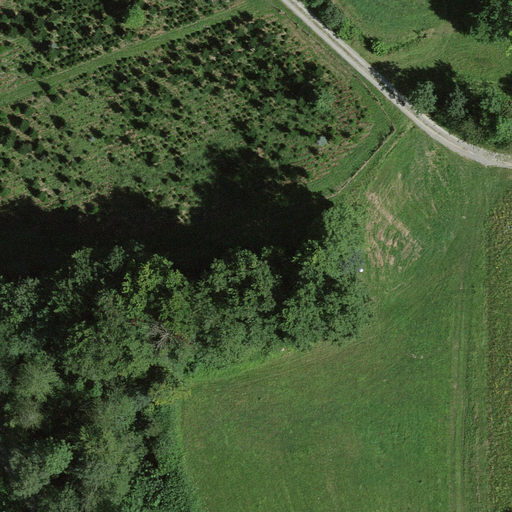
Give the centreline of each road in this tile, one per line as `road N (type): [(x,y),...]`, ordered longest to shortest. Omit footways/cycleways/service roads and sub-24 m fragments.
road 1 (track): [(295,0),(454,144),(511,159)]
road 2 (track): [(0,421),(179,384)]
